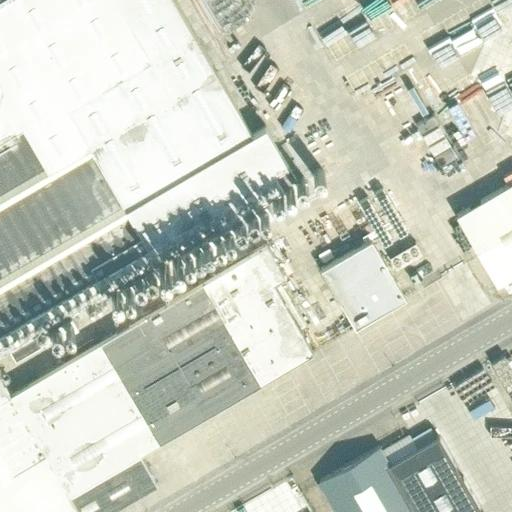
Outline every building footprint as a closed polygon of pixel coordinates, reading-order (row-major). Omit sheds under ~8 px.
[(0,0),(0,511),(102,511),(156,481),(139,451),(313,350),(273,281),(284,274),(266,243),(10,391),(0,373),(0,349),(7,345),(14,357),(77,321),(69,309),(129,274),(136,286),(158,273),(151,261),(155,259),(160,266),(183,252),(179,245),(188,239),(195,252),(215,241),(212,235),(233,223),(236,228),(305,188),(262,122),(250,129),(174,0),(0,0)] [(398,0),(388,7),(398,22),(411,14),(402,0),(398,0)] [(410,0),(432,39),(459,25),(445,0),(410,0)] [(511,273),(511,194),(462,224),(497,282),(511,273)] [(405,296),(371,237),(321,266),(354,325),(405,296)] [(483,511),(438,434),(389,462),(378,444),(318,479),(337,511),(483,511)]
